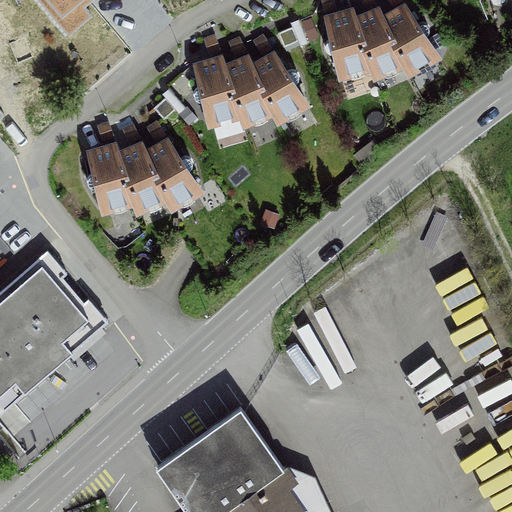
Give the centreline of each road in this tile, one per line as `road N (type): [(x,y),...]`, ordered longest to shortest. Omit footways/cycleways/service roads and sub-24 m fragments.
road 1 (primary): [(21,511),(511,89)]
road 2 (track): [(511,264),(453,133)]
